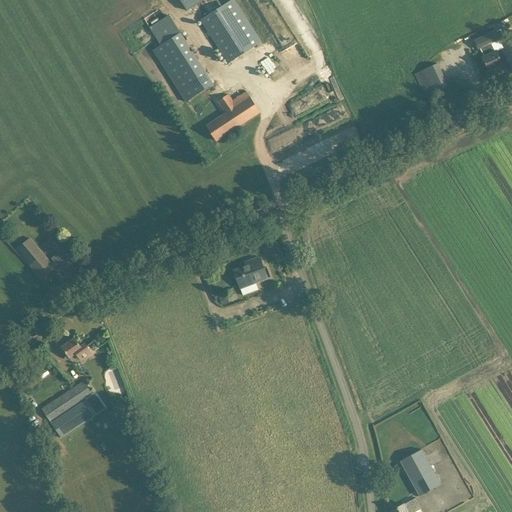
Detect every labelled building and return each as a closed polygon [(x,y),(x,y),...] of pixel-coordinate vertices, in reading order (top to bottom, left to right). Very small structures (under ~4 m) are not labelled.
[(180,0),(188,11),(204,0),(180,0)] [(227,64),(246,52),(252,49),(262,42),(235,0),(231,0),(200,21),(227,64)] [(163,19),(150,28),(161,45),(181,33),(169,15),(163,19)] [(497,51),(496,51),(495,51),(492,44),(500,40),(496,30),(474,40),(478,50),(481,49),(484,57),(483,58),(489,70),(503,64),(497,51)] [(448,86),(444,77),(438,63),(436,64),(420,71),(427,85),(431,94),(448,86)] [(260,112),(246,92),(233,100),(229,94),(217,102),(225,113),(207,125),(217,141),(260,112)] [(52,258),(54,264),(53,265),(39,247),(24,259),(41,279),(54,269),(62,279),(78,267),(67,253),(62,257),(57,254),(52,258)] [(234,270),(241,288),(268,278),(260,257),(251,260),(252,263),(234,270)] [(223,305),(228,303),(225,295),(220,298),(223,305)] [(72,360),(78,356),(81,361),(92,353),(85,343),(81,346),(75,337),(69,341),(68,340),(58,346),(63,354),(65,352),(69,359),(70,358),(72,360)] [(77,386),(43,410),(51,422),(62,438),(97,414),(87,399),(93,394),(85,381),(77,386)] [(422,449),(410,456),(401,461),(420,496),(441,484),(422,449)] [(415,498),(392,511),(414,511),(420,509),(415,498)]
